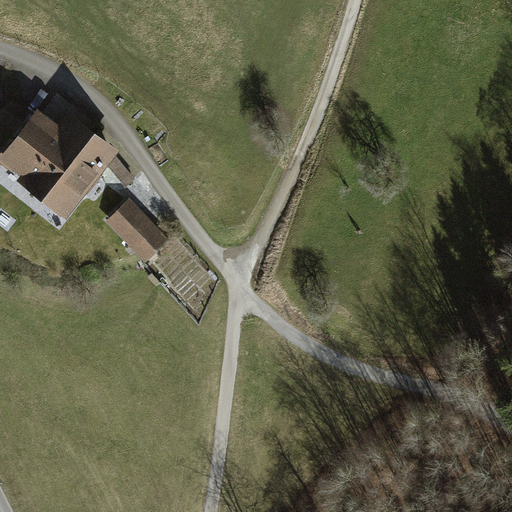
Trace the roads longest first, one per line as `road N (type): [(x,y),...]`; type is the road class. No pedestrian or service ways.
road 1 (unclassified): [(210,511),(240,275),(195,231),(98,101),(60,71),(0,46)]
road 2 (track): [(511,425),(329,356),(238,291)]
road 3 (track): [(240,275),(303,149),(355,0)]
